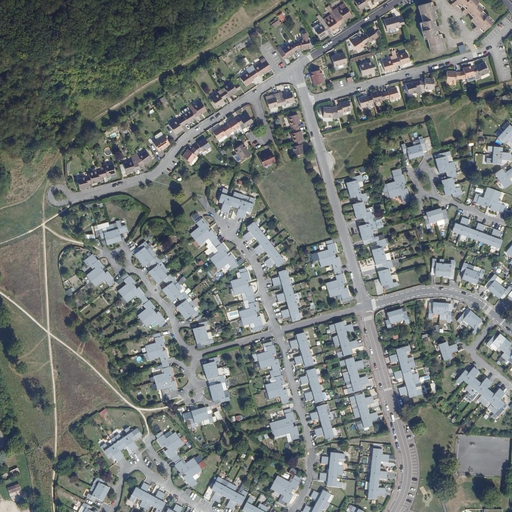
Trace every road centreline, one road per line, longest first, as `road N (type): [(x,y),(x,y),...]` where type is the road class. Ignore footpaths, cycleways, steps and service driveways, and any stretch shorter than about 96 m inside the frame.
road 1 (residential): [(395,511),(408,467),(364,306)]
road 2 (residential): [(76,198),(154,176),(189,136),(252,95)]
road 3 (residential): [(490,45),(306,102)]
road 4 (residential): [(292,511),(311,453),(276,331)]
road 5 (residential): [(364,306),(325,164)]
road 6 (residential): [(496,316),(473,298),(436,290),(364,306)]
road 7 (residential): [(293,68),(399,0)]
